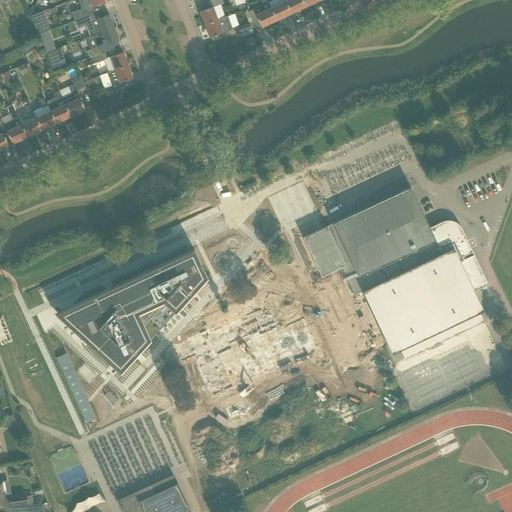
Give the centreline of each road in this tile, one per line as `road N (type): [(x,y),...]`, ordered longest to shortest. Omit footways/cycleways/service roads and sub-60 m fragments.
road 1 (residential): [(0,179),(159,104)]
road 2 (residential): [(208,81),(354,4)]
